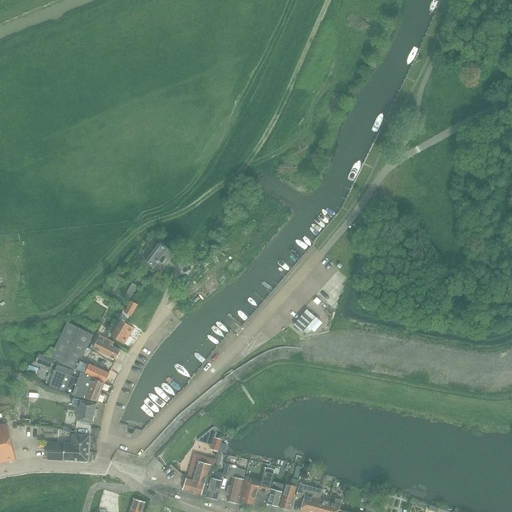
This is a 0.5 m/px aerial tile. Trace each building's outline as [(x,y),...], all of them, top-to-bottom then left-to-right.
[(147,263),(151,266),(159,272),(174,252),(161,243),(147,263)] [(133,283),(125,295),(131,299),(138,286),(133,283)] [(131,301),(125,312),(131,316),(138,304),(131,301)] [(80,311),(77,317),(83,320),(86,314),(80,311)] [(307,312),(294,327),(303,335),(308,329),(312,332),(320,323),(307,312)] [(49,357),(55,360),(76,370),(93,334),(90,333),(92,329),(79,323),(80,322),(70,318),(69,322),(67,322),(54,349),(50,347),(45,353),(45,355),(49,357)] [(134,328),(133,327),(121,320),(112,335),(125,343),(134,328)] [(94,348),(116,359),(121,349),(113,345),(115,342),(100,335),(94,348)] [(51,368),(55,360),(49,357),(39,353),(35,362),(51,368)] [(81,361),(77,370),(86,374),(105,382),(109,373),(90,364),(89,365),(81,361)] [(74,395),(97,401),(105,382),(86,374),(82,372),(80,376),(74,373),(75,371),(58,365),(56,369),(54,374),(47,371),(44,378),(51,381),(50,385),(74,395)] [(0,463),(16,459),(8,424),(18,422),(12,396),(0,398),(0,463)] [(77,420),(92,423),(97,403),(74,398),(72,404),(80,407),(77,420)] [(23,404),(19,419),(39,423),(43,409),(23,404)] [(64,425),(62,430),(63,430),(71,433),(72,428),(64,425)] [(212,445),(211,449),(218,451),(222,439),(217,431),(217,432),(215,437),(212,445)] [(48,441),(48,456),(48,460),(89,462),(91,435),(72,434),(72,443),(48,441)] [(187,478),(184,490),(201,495),(202,494),(207,496),(211,478),(212,474),(212,473),(213,471),(214,466),(210,465),(212,458),(201,455),(199,462),(194,480),(187,478)] [(230,494),(229,501),(239,503),(246,470),(238,468),(238,466),(226,463),(223,475),(234,478),(232,486),(229,485),(227,494),(230,494)] [(246,477),(241,502),(263,507),(265,499),(268,500),(270,494),(272,483),(274,483),(275,482),(276,482),(278,476),(274,475),(274,474),(275,469),(266,468),(265,472),(263,481),(246,477)] [(207,496),(217,499),(221,480),(223,475),(212,473),(212,474),(211,478),(207,496)] [(287,483),(280,506),(280,507),(290,509),(299,480),(294,478),(292,478),(291,484),(287,483)] [(305,499),(301,511),(302,511),(317,511),(320,499),(323,489),(300,483),(296,497),(305,499)] [(342,483),(340,490),(348,492),(350,485),(342,483)] [(278,506),(278,505),(282,491),(272,488),(268,503),(278,506)] [(320,499),(317,511),(342,511),(343,510),(339,509),(342,499),(335,498),(334,502),(320,499)] [(141,511),(145,502),(134,499),(130,511),(141,511)]
